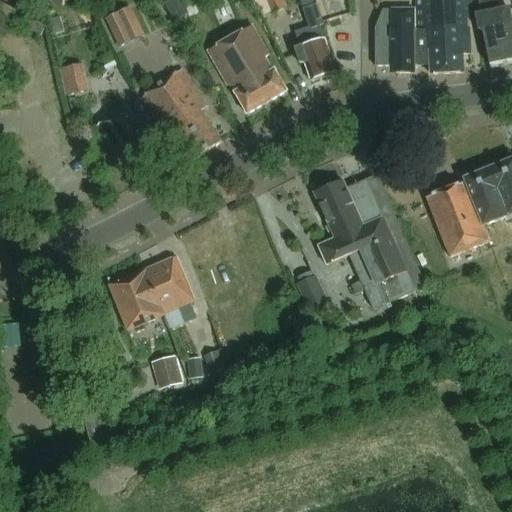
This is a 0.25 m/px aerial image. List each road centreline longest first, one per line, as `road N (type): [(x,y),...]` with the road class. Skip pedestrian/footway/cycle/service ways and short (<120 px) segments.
road 1 (tertiary): [(0,273),(56,256),(293,138),(371,111)]
road 2 (tertiary): [(371,111),(511,90)]
